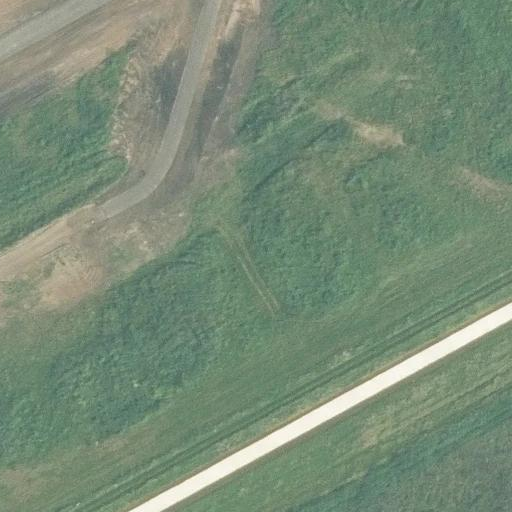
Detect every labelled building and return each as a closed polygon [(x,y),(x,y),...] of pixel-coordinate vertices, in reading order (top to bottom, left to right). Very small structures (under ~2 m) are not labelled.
[(428,70),(419,75),(429,93),(438,88),(448,107),(473,93),(453,57),(428,70)] [(395,74),(363,92),(373,112),(406,94),(395,74)] [(511,81),(492,93),(506,119),(498,123),(507,139),(511,136),(511,81)] [(406,94),(373,112),(384,130),(416,113),(406,94)] [(416,113),(384,130),(394,149),(426,132),(416,113)] [(338,125),(329,130),(334,138),(343,134),(338,125)] [(329,130),(321,134),(325,143),(334,138),(329,130)] [(426,132),(394,149),(405,169),(437,151),(426,132)] [(343,134),(334,138),(339,147),(348,142),(343,134)] [(334,138),(325,143),(330,152),(339,147),(334,138)] [(348,142),(339,147),(344,156),(352,151),(348,142)] [(339,147),(330,152),(335,161),(344,156),(339,147)] [(293,150),(267,164),(279,186),(305,171),(293,150)] [(352,151),(344,156),(348,164),(357,160),(352,151)] [(344,156),(335,161),(340,169),(348,164),(344,156)] [(357,160),(348,164),(353,173),(362,169),(357,160)] [(511,160),(495,170),(506,189),(496,194),(506,211),(511,208),(511,160)] [(267,164),(240,179),(252,200),(279,186),(267,164)] [(348,164),(340,169),(344,178),(353,173),(348,164)] [(305,171),(279,186),(290,207),(316,192),(305,171)] [(462,184),(439,197),(458,231),(491,213),(481,196),(472,201),(462,184)] [(279,186),(252,200),(264,221),(290,207),(279,186)] [(316,192),(290,207),(302,229),(328,214),(316,192)] [(425,226),(416,231),(425,249),(458,231),(439,197),(416,209),(425,226)] [(290,207),(264,221),(275,243),(302,229),(290,207)] [(383,237),(360,250),(380,286),(413,268),(403,251),(394,256),(383,237)] [(193,248),(185,253),(189,261),(198,257),(193,248)] [(360,250),(336,263),(346,282),(337,287),(346,305),(380,286),(360,250)] [(185,253),(176,257),(181,266),(189,261),(185,253)] [(198,257),(189,261),(194,270),(203,265),(198,257)] [(92,259),(66,274),(78,296),(104,281),(92,259)] [(189,261),(181,266),(185,275),(194,270),(189,261)] [(203,265),(194,270),(199,279),(208,274),(203,265)] [(307,269),(283,282),(293,301),(284,306),(293,324),(327,305),(307,269)] [(194,270),(185,275),(190,284),(199,279),(194,270)] [(66,274),(39,288),(51,310),(78,296),(66,274)] [(104,281),(78,296),(89,317),(116,302),(104,281)] [(78,296),(51,310),(63,331),(89,317),(78,296)] [(255,300),(231,314),(251,350),(285,332),(275,314),(266,319),(255,300)] [(116,302),(89,317),(101,339),(127,324),(116,302)] [(10,313),(0,318),(0,363),(20,353),(10,336),(20,331),(10,313)] [(89,317),(63,331),(75,353),(101,339),(89,317)] [(153,356),(129,370),(139,389),(130,394),(139,411),(173,393),(153,356)] [(100,395),(75,409),(86,428),(76,433),(86,451),(120,432),(100,395)] [(43,420),(20,433),(39,469),(73,451),(63,433),(54,439),(43,420)] [(19,432),(0,443),(0,453),(6,464),(0,467),(0,475),(6,487),(39,469),(20,433),(19,432)]
